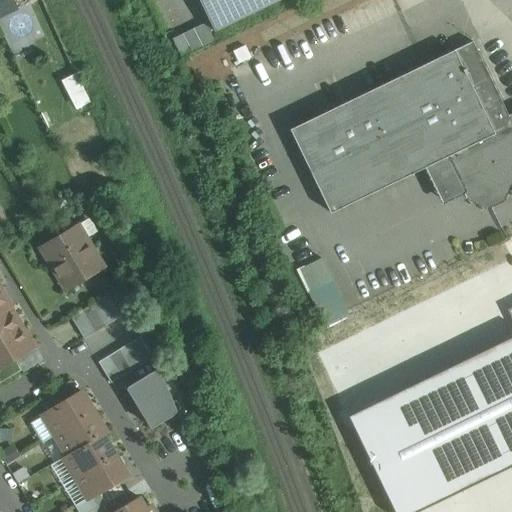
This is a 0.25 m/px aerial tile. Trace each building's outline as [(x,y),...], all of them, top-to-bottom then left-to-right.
[(199,0),(215,32),(279,0),(199,0)] [(206,22),(174,37),(184,57),(216,41),(206,22)] [(511,118),(510,119),(473,42),(453,51),(417,69),(457,152),(446,157),(464,192),(473,197),(473,198),(474,201),(480,204),(483,203),(483,202),(487,204),(500,198),(501,198),(506,183),(511,180),(511,118)] [(417,69),(290,130),(331,213),(446,157),(457,152),(417,69)] [(64,79),(79,107),(93,100),(78,72),(64,79)] [(77,226),(41,247),(67,289),(102,268),(77,226)] [(349,314),(322,258),(297,270),(308,292),(324,326),(349,314)] [(136,307),(123,286),(113,292),(126,314),(136,307)] [(0,290),(0,313),(9,308),(9,309),(10,308),(0,290)] [(113,292),(103,299),(115,320),(126,314),(113,292)] [(115,320),(103,299),(92,305),(105,326),(115,320)] [(105,326),(92,305),(82,311),(95,332),(105,326)] [(9,308),(0,313),(0,340),(21,328),(9,309),(9,308)] [(95,332),(82,311),(71,317),(84,339),(95,332)] [(21,328),(0,340),(0,368),(15,360),(33,349),(21,328)] [(150,330),(140,337),(152,358),(163,352),(150,330)] [(140,337),(129,343),(142,364),(152,358),(140,337)] [(129,343),(119,349),(132,370),(142,364),(129,343)] [(132,370),(119,349),(109,356),(121,377),(132,370)] [(121,377),(109,356),(98,362),(111,383),(121,377)] [(15,360),(0,368),(0,383),(22,370),(15,360)] [(137,384),(158,427),(188,413),(167,369),(137,384)] [(81,391),(44,414),(56,435),(94,412),(81,391)] [(94,412),(56,435),(68,455),(103,434),(103,435),(106,433),(94,412)] [(103,434),(68,455),(65,457),(77,477),(115,455),(103,435),(103,434)] [(115,455),(77,477),(89,498),(90,498),(96,494),(117,482),(127,476),(115,455)] [(117,482),(96,494),(103,504),(124,492),(117,482)] [(124,492),(103,504),(107,511),(113,511),(130,502),(124,492)] [(89,498),(75,506),(78,511),(89,511),(103,504),(96,494),(90,498),(89,498)] [(113,511),(153,511),(150,505),(145,508),(138,497),(130,502),(113,511)]
